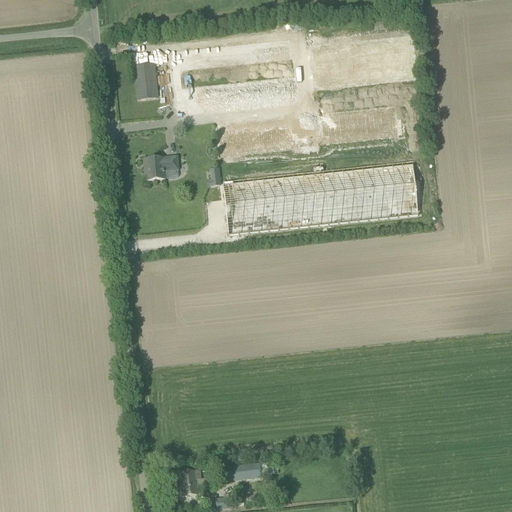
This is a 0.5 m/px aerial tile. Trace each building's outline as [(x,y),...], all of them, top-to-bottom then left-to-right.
[(409,35),(307,45),(312,91),(399,83),(399,81),(411,79),(410,74),(412,74),(411,60),(412,60),(409,35)] [(176,117),(296,106),(293,77),(182,88),(181,71),(291,61),(289,40),(169,51),(176,117)] [(133,68),(137,102),(157,99),(153,66),(133,68)] [(395,107),(215,123),(218,157),(290,151),(290,155),(319,153),(318,145),(397,138),(395,107)] [(207,125),(224,122),(223,112),(205,115),(207,125)] [(146,174),(144,174),(145,183),(165,181),(164,179),(175,178),(175,173),(178,173),(176,159),(145,162),(146,174)] [(226,237),(417,221),(416,201),(421,200),(420,181),(413,181),(412,165),(221,181),(226,237)] [(209,170),(210,181),(207,181),(207,188),(220,188),(219,170),(209,170)] [(223,484),(247,481),(261,480),(260,466),(221,471),(223,484)] [(199,473),(189,474),(179,475),(182,498),(197,496),(195,481),(200,481),(199,473)] [(216,511),(226,510),(230,509),(229,500),(215,502),(216,511)]
